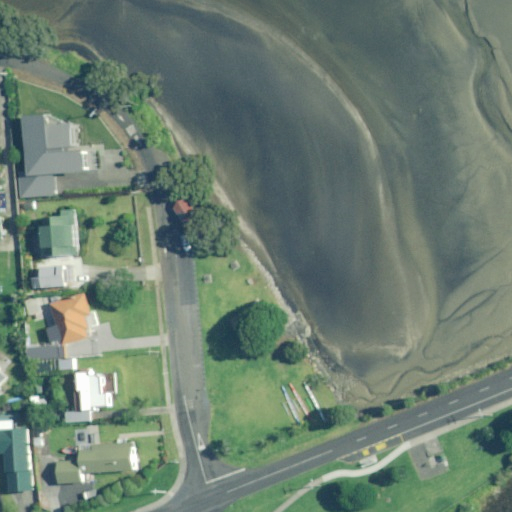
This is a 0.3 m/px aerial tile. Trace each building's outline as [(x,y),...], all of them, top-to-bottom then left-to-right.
[(31,114),(33,169),(21,169),(22,198),(58,197),(57,175),(71,175),(70,173),(97,172),(97,151),(78,151),(77,122),(46,114),(31,114)] [(187,197),(174,205),(187,227),(200,220),(187,197)] [(81,256),(79,210),(65,211),(65,217),(47,217),(48,257),(81,256)] [(69,264),(45,269),(49,290),(73,285),(69,264)] [(29,344),(31,360),(72,357),(71,345),(93,339),(92,333),(98,331),(97,326),(102,325),(98,309),(95,310),(91,293),(54,303),(60,325),(50,328),(54,342),(29,344)] [(77,369),(77,359),(63,360),(63,370),(77,369)] [(0,388),(12,376),(0,365),(0,399),(4,395),(0,391),(0,388)] [(93,372),(81,373),(82,381),(77,381),(79,411),(69,412),(70,423),(95,421),(94,412),(101,407),(113,406),(112,393),(106,394),(105,375),(93,376),(93,372)] [(17,428),(17,420),(0,421),(0,453),(8,453),(11,492),(35,490),(31,427),(17,428)] [(47,429),(38,428),(37,445),(45,446),(47,429)] [(140,470),(139,443),(83,445),(84,460),(61,461),(62,484),(87,482),(87,472),(140,470)]
